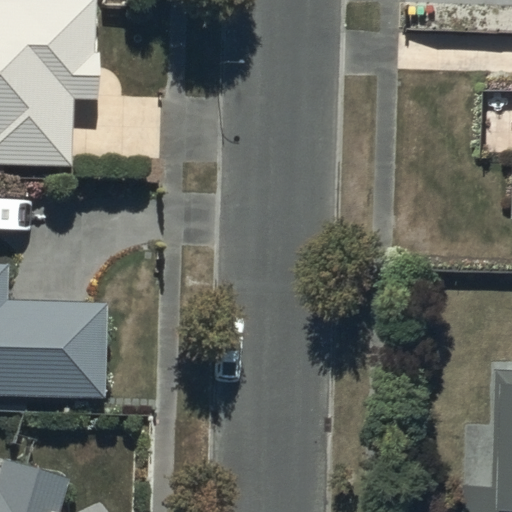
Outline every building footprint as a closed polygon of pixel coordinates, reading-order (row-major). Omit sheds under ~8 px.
[(0,0),(0,155),(65,157),(67,91),(86,92),(88,0),(0,0)] [(16,187),(0,186),(0,221),(15,222),(16,187)] [(0,386),(96,389),(99,295),(3,291),(4,256),(0,255),(0,386)] [(511,511),(511,359),(498,360),(498,472),(464,472),(462,511),(511,511)] [(0,511),(51,511),(63,470),(0,453),(0,511)]
